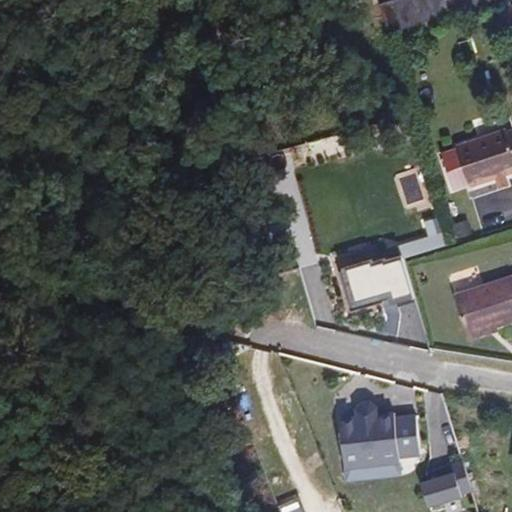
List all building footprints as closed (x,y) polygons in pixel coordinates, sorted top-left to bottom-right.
[(399,0),(377,7),(386,35),(500,0),(399,0)] [(511,124),(509,125),(508,121),(458,135),(469,177),(511,164),(511,124)] [(511,270),(453,289),(466,329),(511,315),(511,270)] [(394,408),(339,413),(344,471),(400,466),(400,459),(420,457),(416,413),(395,415),(394,408)] [(464,497),(458,479),(468,476),(462,457),(443,462),(447,473),(422,480),(431,506),(464,497)]
